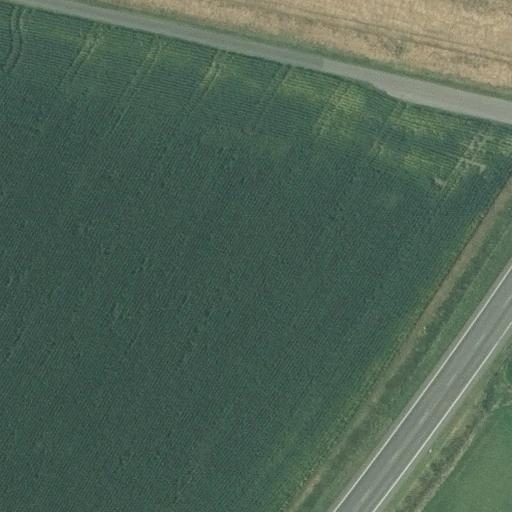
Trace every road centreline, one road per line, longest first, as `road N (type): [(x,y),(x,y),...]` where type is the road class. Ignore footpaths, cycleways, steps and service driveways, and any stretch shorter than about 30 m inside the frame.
road 1 (unclassified): [(511,112),(36,0)]
road 2 (secondary): [(511,298),(355,511)]
